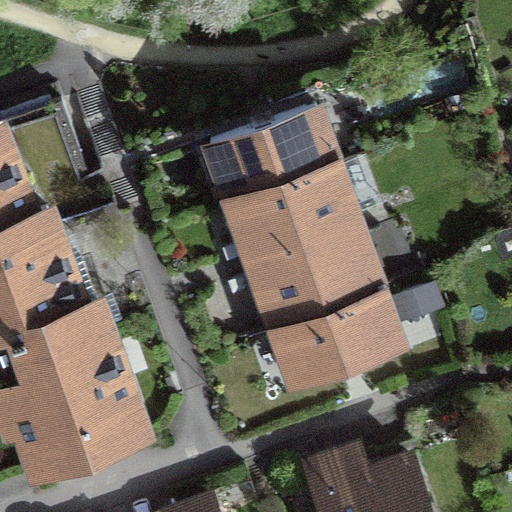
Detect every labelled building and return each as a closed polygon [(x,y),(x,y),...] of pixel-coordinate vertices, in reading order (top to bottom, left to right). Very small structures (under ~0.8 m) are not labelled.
[(0,326),(81,298),(62,245),(121,224),(100,166),(88,170),(61,94),(0,115),(0,326)] [(229,192),(334,156),(315,100),(209,137),(229,192)] [(334,156),(229,192),(248,248),(354,211),(334,156)] [(255,266),(274,321),(379,285),(360,229),(255,266)] [(432,280),(396,292),(405,316),(440,304),(432,280)] [(399,342),(379,285),(274,321),(294,378),(399,342)] [(81,298),(0,326),(0,383),(7,380),(37,463),(144,424),(96,292),(81,298)] [(335,446),(309,455),(328,511),(431,511),(410,452),(346,475),(335,446)]
